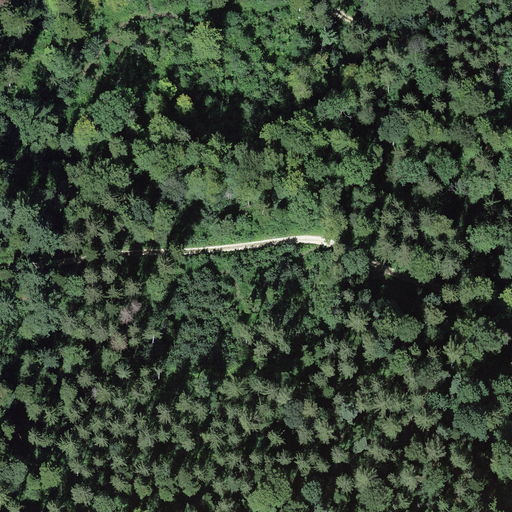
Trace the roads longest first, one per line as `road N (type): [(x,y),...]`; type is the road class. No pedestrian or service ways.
road 1 (track): [(0,462),(444,451)]
road 2 (track): [(0,348),(70,368),(172,376),(401,377)]
road 3 (track): [(221,248),(316,239),(336,245),(446,317),(511,339)]
road 4 (track): [(221,248),(0,266)]
road 5 (track): [(317,0),(337,26),(362,33),(390,33),(452,0)]
road 6 (track): [(511,292),(442,288),(367,262)]
